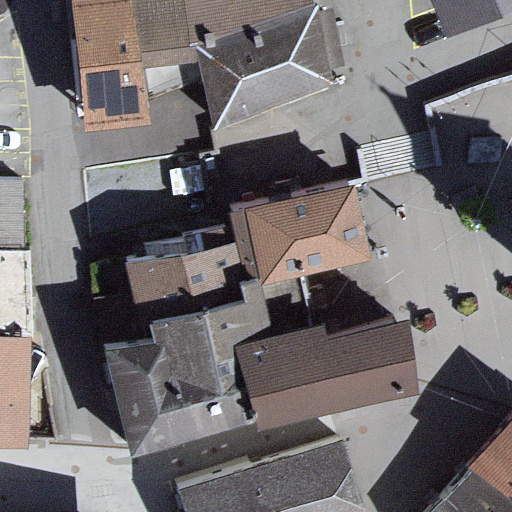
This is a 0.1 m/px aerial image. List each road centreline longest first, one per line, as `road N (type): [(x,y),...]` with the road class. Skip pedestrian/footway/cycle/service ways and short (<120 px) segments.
road 1 (residential): [(25,0),(39,25),(82,476)]
road 2 (residential): [(438,391),(82,476)]
road 3 (residential): [(370,0),(384,69),(368,101),(283,132)]
road 4 (unknown): [(476,381),(441,349),(399,245)]
road 5 (residential): [(387,511),(438,391)]
